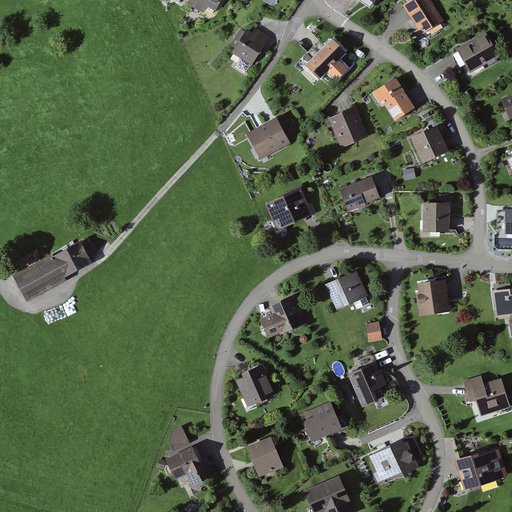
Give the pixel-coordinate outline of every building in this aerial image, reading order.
[(223,0),(189,0),(187,4),(203,13),(207,6),(217,11),(223,0)] [(431,0),(414,0),(404,7),(423,35),(445,21),(431,0)] [(251,66),(269,38),(255,29),(253,33),(248,30),(245,33),(241,30),(230,46),(235,49),(232,54),(251,66)] [(487,32),(458,48),(471,72),(501,56),(487,32)] [(347,52),(334,39),(307,67),(320,80),(347,52)] [(397,78),(376,91),(385,106),(387,104),(397,120),(416,108),(397,78)] [(511,94),(502,98),(511,120),(511,119),(511,94)] [(357,108),(330,119),(341,148),(369,136),(357,108)] [(277,118),(248,135),(261,160),(291,143),(277,118)] [(438,126),(411,139),(424,164),(450,151),(438,126)] [(415,169),(403,170),(404,181),(416,179),(415,169)] [(373,176),(340,190),(350,212),(382,198),(373,176)] [(302,188),(265,205),(277,231),(314,215),(302,188)] [(451,203),(424,203),(424,232),(451,231),(451,203)] [(54,255),(14,276),(28,301),(68,280),(66,276),(93,262),(83,244),(56,258),(54,255)] [(358,271),(325,285),(337,311),(369,297),(358,271)] [(446,281),(418,284),(422,316),(450,312),(446,281)] [(511,289),(493,292),(497,318),(510,317),(511,335),(511,289)] [(272,315),(261,320),(269,340),(309,323),(298,295),(269,307),(272,315)] [(380,323),(366,325),(370,344),(383,341),(380,323)] [(377,362),(347,376),(363,409),(380,401),(376,392),(388,386),(377,362)] [(243,378),(235,381),(246,408),(276,395),(263,365),(241,374),(243,378)] [(482,376),(463,382),(470,402),(476,400),(482,417),(511,407),(502,378),(484,384),(482,376)] [(332,401),(300,415),(312,443),(344,428),(332,401)] [(174,430),(169,440),(174,450),(191,443),(183,426),(174,430)] [(271,437),(247,447),(260,477),(284,467),(271,437)] [(408,439),(370,457),(377,472),(372,474),(379,489),(422,469),(408,439)] [(193,447),(168,460),(176,478),(186,475),(194,494),(218,482),(208,463),(201,461),(193,447)] [(480,452),(455,461),(466,490),(509,474),(500,449),(481,456),(480,452)] [(167,461),(161,459),(158,469),(164,471),(167,461)] [(340,476),(305,491),(314,511),(352,511),(348,503),(352,501),(340,476)]
